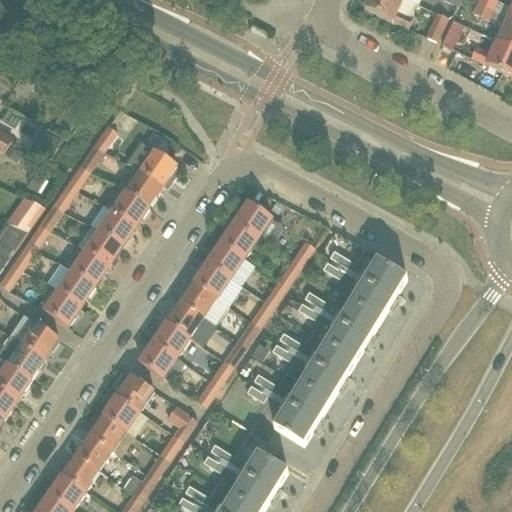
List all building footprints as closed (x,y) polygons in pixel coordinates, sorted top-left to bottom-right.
[(404,1),(402,0),(370,0),(365,12),(409,32),(413,22),(411,21),(417,7),(404,1)] [(498,4),(488,0),(480,0),(478,7),(494,14),(498,4)] [(494,14),(478,7),(473,16),(490,23),(494,14)] [(427,40),(438,45),(446,27),(449,21),(438,17),(427,40)] [(511,22),(509,21),(498,45),(511,51),(511,22)] [(483,38),(472,62),(511,79),(511,51),(498,45),(483,38)] [(67,108),(58,123),(72,132),(82,117),(67,108)] [(108,129),(95,150),(106,157),(119,137),(108,129)] [(0,154),(5,158),(15,142),(0,132),(0,154)] [(51,139),(41,160),(51,165),(61,144),(51,139)] [(95,150),(82,170),(92,177),(106,157),(95,150)] [(16,164),(21,157),(12,151),(7,158),(16,164)] [(155,155),(141,176),(164,191),(170,182),(174,185),(182,174),(178,171),(155,155)] [(92,177),(82,170),(68,190),(79,196),(92,177)] [(141,176),(135,172),(135,171),(133,170),(119,189),(119,191),(123,193),(150,211),(164,191),(141,176)] [(39,196),(48,181),(37,174),(28,190),(39,196)] [(68,190),(55,209),(65,216),(79,196),(68,190)] [(119,191),(106,210),(137,231),(150,211),(123,193),(119,191)] [(259,242),(273,222),(249,207),(236,227),(259,242)] [(273,216),(281,218),(283,209),(276,207),(273,216)] [(55,209),(41,229),(51,236),(65,216),(55,209)] [(137,231),(106,210),(92,230),(95,231),(123,251),(137,231)] [(15,230),(29,235),(34,227),(13,219),(7,227),(8,227),(15,230)] [(245,262),(259,243),(259,242),(236,227),(222,247),(245,262)] [(41,229),(28,249),(38,256),(51,236),(41,229)] [(0,275),(29,235),(15,230),(0,251),(0,275)] [(79,250),(109,271),(123,251),(95,231),(92,230),(78,248),(80,249),(79,250)] [(292,264),(303,271),(316,252),(305,244),(292,264)] [(209,267),(232,282),(245,262),(222,247),(209,267)] [(28,249),(14,269),(24,276),(38,256),(28,249)] [(96,291),(109,271),(79,250),(66,270),(96,291)] [(335,255),(331,262),(342,269),(346,262),(335,255)] [(339,273),(335,280),(340,283),(352,265),(346,262),(342,269),(339,273)] [(278,284),(289,292),(303,271),(292,264),(278,284)] [(352,306),(381,324),(407,282),(378,264),(352,306)] [(96,291),(66,270),(61,266),(47,286),(82,310),(96,291)] [(328,266),(324,273),(335,280),(339,273),(328,266)] [(195,286),(218,302),(232,282),(209,267),(195,286)] [(11,295),(24,276),(14,269),(0,289),(11,295)] [(278,284),(264,304),(275,312),(289,292),(278,284)] [(39,310),(69,330),(82,310),(47,286),(40,296),(45,300),(39,310)] [(205,322),(213,328),(226,307),(218,302),(195,286),(181,306),(205,322)] [(310,296),(305,303),(317,310),(321,303),(310,296)] [(314,314),(310,321),(315,324),(326,306),(321,303),(317,310),(314,314)] [(275,312),(264,304),(251,324),(262,332),(275,312)] [(191,341),(205,322),(181,306),(168,326),(191,341)] [(356,366),(369,345),(381,324),(352,306),(327,348),(356,366)] [(303,307),(298,314),(310,321),(314,314),(303,307)] [(46,364),(60,344),(25,319),(11,340),(46,364)] [(251,324),(237,344),(248,352),(262,332),(251,324)] [(177,362),(178,361),(191,341),(168,326),(154,346),(177,362)] [(284,337),(280,344),(291,351),(296,344),(284,337)] [(33,383),(46,364),(11,340),(0,355),(0,360),(3,362),(2,363),(33,383)] [(248,352),(237,344),(224,364),(235,372),(248,352)] [(288,356),(284,362),(290,366),(301,348),(296,344),(291,351),(288,356)] [(154,346),(140,366),(171,388),(186,367),(178,361),(177,362),(154,346)] [(330,407),(343,386),(356,366),(327,348),(301,389),(330,407)] [(277,349),(273,355),(284,362),(288,356),(277,349)] [(33,383),(2,363),(0,365),(0,390),(19,403),(33,383)] [(224,364),(210,385),(221,392),(235,372),(224,364)] [(118,400),(141,415),(154,395),(127,377),(120,388),(124,391),(118,400)] [(259,378),(255,385),(266,392),(270,385),(259,378)] [(208,412),(221,392),(210,385),(197,404),(208,412)] [(263,397),(259,404),(264,407),(276,389),(270,385),(266,392),(263,397)] [(304,449),(317,428),(330,407),(301,389),(276,431),(304,449)] [(0,419),(5,423),(19,403),(0,390),(0,419)] [(252,390),(248,397),(259,404),(263,397),(252,390)] [(104,419),(135,441),(149,421),(141,415),(118,400),(104,419)] [(174,438),(184,446),(199,425),(189,418),(190,417),(178,409),(168,422),(180,430),(174,438)] [(90,439),(122,461),(135,441),(104,419),(90,439)] [(160,458),(171,465),(184,446),(174,438),(160,458)] [(100,475),(108,480),(122,461),(90,439),(77,459),(100,475)] [(216,449),(211,455),(223,462),(227,456),(216,449)] [(220,467),(216,474),(221,477),(232,459),(227,456),(223,462),(220,467)] [(147,478),(158,485),(171,465),(160,458),(147,478)] [(253,511),(265,511),(275,497),(288,476),(259,458),(234,500),(253,511)] [(63,479),(86,495),(100,475),(77,459),(63,479)] [(208,460),(204,467),(216,474),(220,467),(208,460)] [(144,505),(158,485),(147,478),(143,484),(134,477),(124,492),(133,498),(144,505)] [(68,511),(74,511),(86,495),(63,479),(50,499),(68,511)] [(190,490),(186,497),(197,504),(202,497),(190,490)] [(194,508),(192,511),(199,511),(207,500),(202,497),(197,504),(194,508)] [(123,511),(139,511),(144,505),(133,498),(123,511)] [(68,511),(50,499),(40,511),(68,511)] [(253,511),(234,500),(226,511),(253,511)] [(183,501),(179,508),(185,511),(192,511),(194,508),(183,501)]
